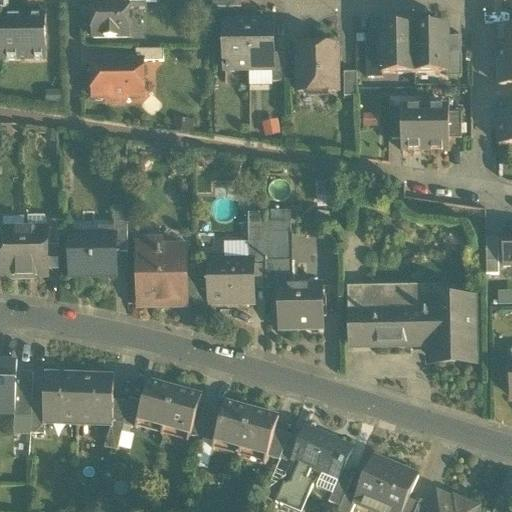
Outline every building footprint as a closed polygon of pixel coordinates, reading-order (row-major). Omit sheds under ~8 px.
[(0,0),(0,63),(46,63),(45,17),(8,17),(7,0),(0,0)] [(241,10),(240,0),(212,0),(213,10),(241,10)] [(93,40),(129,40),(129,4),(121,4),(93,5),(93,40)] [(273,24),(249,25),(249,73),(272,72),(273,72),(273,56),(273,24)] [(225,73),(249,73),(249,25),(225,25),(225,73)] [(383,76),(415,75),(414,27),(381,28),(381,37),(382,56),(382,76),(383,76)] [(447,27),(414,27),(415,75),(447,75),(448,75),(447,55),(447,39),(447,27)] [(511,85),(511,29),(500,30),(500,59),(498,59),(498,86),(511,85)] [(366,55),(367,55),(382,56),(381,37),(366,37),(366,55)] [(461,38),(447,39),(447,55),(461,55),(461,38)] [(297,94),(338,93),(338,49),(297,49),(297,94)] [(136,64),(144,64),(164,63),(163,51),(136,52),(136,64)] [(368,80),(383,80),(383,76),(382,76),(382,56),(367,55),(368,80)] [(447,75),(447,79),(462,79),(461,55),(447,55),(448,75),(447,75)] [(272,85),(285,84),(285,56),(273,56),(273,72),(272,72),(272,85)] [(114,104),(123,104),(127,100),(144,100),(144,64),(136,64),(93,64),(93,100),(110,100),(114,104)] [(272,72),(249,73),(249,88),(272,88),(272,85),(272,72)] [(344,99),(357,99),(357,75),(344,75),(344,99)] [(402,153),(426,153),(425,109),(418,109),(402,109),(402,115),(402,141),(402,153)] [(433,109),(425,109),(426,153),(449,153),(449,141),(449,115),(449,109),(433,109)] [(390,141),(402,141),(402,115),(390,115),(390,141)] [(449,115),(449,141),(461,141),(461,115),(449,115)] [(511,115),(508,115),(508,120),(498,120),(498,145),(511,144),(511,115)] [(363,116),(363,129),(378,129),(378,116),(363,116)] [(175,120),(173,134),(192,137),(194,123),(175,120)] [(262,125),(265,140),(281,136),(278,121),(262,125)] [(115,237),(115,254),(128,254),(127,210),(115,210),(115,237)] [(250,216),(250,231),(264,231),(264,224),(264,215),(250,216)] [(28,219),(28,231),(45,231),(45,223),(45,218),(28,219)] [(3,219),(3,223),(3,231),(24,231),(24,219),(3,219)] [(47,231),(47,247),(59,247),(58,223),(45,223),(45,231),(47,231)] [(265,235),(290,234),(290,224),(264,224),(264,231),(265,235)] [(3,279),(25,279),(24,231),(3,231),(2,231),(2,247),(3,279)] [(28,231),(24,231),(25,279),(47,279),(47,247),(47,231),(45,231),(28,231)] [(265,235),(264,231),(250,231),(251,244),(251,262),(252,262),(252,263),(253,263),(253,264),(265,264),(265,235)] [(511,232),(503,233),(504,268),(511,267),(511,232)] [(290,234),(265,235),(265,264),(290,264),(291,264),(291,234),(290,234)] [(72,238),(72,279),(116,278),(115,254),(115,237),(72,238)] [(486,240),(486,263),(498,263),(498,240),(486,240)] [(224,244),(224,262),(251,262),(251,244),(224,244)] [(144,307),(162,307),(162,306),(187,305),(187,301),(186,268),(186,252),(159,252),(159,255),(145,255),(145,288),(144,288),(144,307)] [(209,262),(209,307),(226,307),(226,303),(252,302),(252,306),(254,306),(253,264),(253,263),(252,263),(252,262),(251,262),(224,262),(209,262)] [(486,263),(486,276),(498,276),(498,263),(486,263)] [(265,290),(278,289),(278,288),(290,288),(290,264),(265,264),(265,290)] [(186,268),(187,301),(197,301),(196,268),(186,268)] [(322,287),(290,288),(278,288),(278,289),(279,329),(308,328),(308,332),(324,332),(322,287)] [(431,289),(421,290),(421,312),(454,311),(454,303),(444,303),(431,289)] [(430,345),(430,359),(474,358),(473,303),(454,303),(454,311),(421,312),(421,290),(365,291),(366,324),(376,324),(377,347),(430,345)] [(349,292),(350,347),(377,347),(376,324),(366,324),(365,291),(349,292)] [(511,292),(497,293),(497,307),(511,306),(511,292)] [(12,419),(13,420),(15,375),(15,364),(0,363),(0,414),(12,415),(12,419)] [(18,420),(32,420),(33,403),(33,376),(19,376),(18,420)] [(44,423),(78,424),(80,381),(46,380),(46,377),(44,377),(43,403),(43,423),(44,423)] [(93,382),(80,381),(78,424),(111,426),(113,426),(114,403),(114,379),(93,379),(93,382)] [(141,425),(164,431),(175,391),(149,384),(143,405),(136,431),(139,432),(141,425)] [(203,399),(175,391),(164,431),(189,438),(187,446),(190,447),(192,439),(200,412),(203,399)] [(130,401),(129,404),(124,428),(136,431),(143,405),(130,401)] [(43,403),(33,403),(32,420),(32,437),(43,437),(44,423),(43,423),(43,403)] [(118,453),(124,428),(129,404),(114,403),(113,426),(111,426),(111,431),(107,451),(118,453)] [(217,446),(241,453),(253,412),(227,405),(223,419),(215,446),(213,453),(215,453),(217,446)] [(192,439),(203,442),(210,415),(200,412),(192,439)] [(281,420),(253,412),(241,453),(267,460),(265,467),(268,468),(270,460),(277,432),(281,420)] [(223,419),(210,415),(203,442),(215,446),(223,419)] [(32,439),(32,437),(32,420),(18,420),(15,420),(15,438),(32,439)] [(312,471),(323,476),(339,483),(342,476),(353,451),(307,431),(300,446),(293,463),(295,463),(299,465),(312,471)] [(270,460),(280,463),(289,441),(291,436),(277,432),(270,460)] [(287,481),(295,463),(293,463),(300,446),(289,441),(280,463),(275,475),(287,481)] [(215,446),(203,442),(195,469),(208,472),(213,453),(215,446)] [(404,511),(407,506),(419,479),(374,460),(356,502),(354,507),(356,507),(357,504),(368,509),(367,511),(404,511)] [(284,486),(276,505),(291,511),(303,511),(315,484),(308,481),(312,471),(299,465),(291,485),(287,487),(284,486)] [(333,497),(339,483),(323,476),(317,490),(333,497)] [(340,510),(345,497),(353,481),(342,476),(339,483),(333,497),(329,506),(340,510)] [(477,511),(479,511),(454,500),(453,502),(437,495),(431,509),(430,511),(477,511)] [(356,502),(345,497),(339,511),(353,511),(356,507),(354,507),(356,502)] [(494,511),(511,511),(511,505),(500,500),(494,511)]
